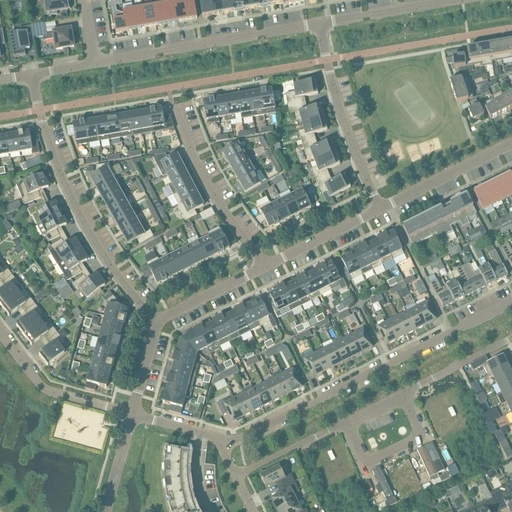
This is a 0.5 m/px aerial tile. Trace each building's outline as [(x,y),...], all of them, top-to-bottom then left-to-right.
[(38,0),(39,1),(44,0),(47,14),(49,13),(50,16),(58,15),(57,12),(68,10),(71,9),(69,1),(67,2),(66,0),(38,0)] [(126,31),(123,14),(117,11),(116,6),(122,5),(121,0),(110,0),(111,3),(110,3),(113,19),(114,19),(116,33),(126,31)] [(197,19),(193,0),(188,0),(184,1),(187,21),(197,19)] [(214,16),(211,0),(199,0),(203,18),(214,16)] [(227,14),(224,0),(211,0),(214,16),(227,14)] [(239,12),(237,0),(224,0),(227,14),(239,12)] [(250,0),(237,0),(239,12),(252,9),(250,0)] [(265,7),(263,0),(250,0),(252,9),(265,7)] [(187,21),(184,1),(173,3),(177,22),(187,21)] [(177,22),(173,3),(163,4),(167,24),(177,22)] [(132,4),(122,5),(123,11),(123,14),(126,31),(136,29),(133,10),(132,4)] [(167,24),(163,4),(153,6),(157,26),(167,24)] [(157,26),(153,6),(143,8),(146,28),(157,26)] [(146,28),(143,8),(133,10),(136,29),(146,28)] [(55,39),(57,50),(74,47),(71,29),(47,34),(45,23),(31,25),(34,39),(43,37),(44,41),(55,39)] [(35,44),(34,39),(32,26),(19,28),(19,33),(9,34),(14,58),(26,56),(25,50),(29,49),(29,45),(35,44)] [(503,61),(511,59),(511,50),(511,42),(500,44),(503,61)] [(492,63),(503,61),(500,44),(489,46),(492,63)] [(481,65),(481,68),(493,66),(492,63),(489,46),(478,48),(481,65)] [(470,67),(481,65),(478,48),(467,50),(468,55),(470,67)] [(470,67),(468,55),(452,58),(446,59),(448,65),(453,64),(454,69),(461,68),(466,67),(470,67)] [(465,77),(449,83),(452,93),(469,88),(465,77)] [(286,94),(288,108),(303,105),(302,98),(318,95),(316,82),(304,85),(303,83),(296,84),(296,86),(294,86),(295,93),(286,94)] [(487,87),(480,89),(482,96),(490,93),(488,89),(487,87)] [(452,93),(456,104),(472,98),(469,88),(452,93)] [(511,89),(502,95),(510,110),(511,109),(511,89)] [(272,90),(260,92),(264,111),(265,116),(276,114),(272,90)] [(252,113),(253,118),(265,116),(264,111),(260,92),(249,94),(252,113)] [(493,99),(492,100),(500,115),(510,110),(502,95),(501,92),(492,97),(493,99)] [(252,113),(249,94),(238,96),(241,115),(242,120),(253,118),(252,113)] [(238,96),(226,98),(230,122),(235,121),(235,116),(241,115),(238,96)] [(226,98),(215,100),(218,119),(219,119),(225,118),(225,122),(230,122),(226,98)] [(476,99),(470,103),(471,106),(473,105),(475,109),(479,106),(476,99)] [(218,119),(215,100),(204,102),(208,125),(220,123),(219,119),(218,119)] [(492,100),(483,104),(488,115),(490,120),(500,115),(492,100)] [(488,115),(483,104),(479,106),(475,109),(468,112),(473,122),(488,115)] [(301,119),(303,125),(326,118),(324,111),(322,112),(321,107),(305,111),(303,105),(288,108),(290,116),(294,115),(296,120),(301,119)] [(170,116),(163,117),(162,109),(150,111),(154,133),(165,131),(174,129),(170,116)] [(154,133),(150,111),(139,113),(143,135),(153,133),(154,133)] [(143,135),(139,113),(128,115),(132,137),(143,135)] [(128,115),(117,117),(120,135),(121,139),(132,137),(128,115)] [(120,135),(117,117),(106,119),(109,136),(110,140),(121,139),(120,135)] [(299,132),(302,145),(314,142),(312,135),(327,131),(326,126),(328,126),(326,118),(303,125),(305,131),(299,132)] [(109,136),(106,119),(95,121),(98,138),(100,138),(100,142),(110,140),(109,136)] [(95,121),(84,123),(88,144),(100,142),(100,138),(98,138),(95,121)] [(88,144),(84,123),(73,125),(77,146),(88,144)] [(21,153),(31,151),(32,155),(39,154),(37,139),(31,140),(29,132),(18,134),(21,153)] [(18,134),(6,136),(9,155),(21,153),(18,134)] [(6,136),(0,137),(0,156),(9,155),(6,136)] [(313,156),(315,162),(337,153),(334,146),(333,147),(331,143),(316,148),(314,142),(302,145),(307,158),(313,156)] [(223,153),(228,163),(244,154),(238,144),(223,153)] [(279,160),(273,151),(267,154),(272,164),(276,161),(279,160)] [(312,170),(317,182),(327,178),(325,171),(340,165),(338,161),(340,160),(337,153),(315,162),(317,167),(312,170)] [(228,163),(234,173),(250,164),(244,154),(228,163)] [(163,177),(167,175),(167,174),(183,166),(177,156),(168,160),(165,155),(153,157),(163,177)] [(31,169),(35,167),(33,161),(25,164),(27,170),(31,169)] [(282,173),(276,161),(272,164),(278,175),(282,173)] [(117,177),(109,164),(96,167),(100,173),(91,179),(96,188),(113,179),(117,177)] [(234,173),(240,183),(255,174),(250,164),(234,173)] [(167,175),(172,184),(188,176),(183,166),(167,174),(167,175)] [(295,170),(288,173),(290,177),(290,179),(298,175),(295,170)] [(255,174),(240,183),(246,193),(261,184),(255,174)] [(511,196),(511,176),(511,174),(502,179),(511,197),(511,196)] [(30,181),(24,183),(17,186),(24,205),(29,203),(41,198),(38,192),(49,188),(44,175),(38,178),(37,175),(29,178),(30,181)] [(168,186),(173,195),(177,193),(177,194),(193,186),(188,176),(172,184),(168,186)] [(276,179),(272,182),(274,186),(278,183),(284,180),(282,176),(276,179)] [(146,179),(142,181),(145,186),(149,184),(148,182),(151,181),(149,177),(146,179)] [(327,178),(317,182),(323,195),(328,192),(331,198),(333,197),(334,198),(340,195),(339,194),(351,188),(345,177),(331,184),(327,178)] [(101,198),(118,188),(113,179),(96,188),(101,198)] [(511,197),(502,179),(493,184),(502,202),(511,197)] [(150,196),(154,194),(149,184),(145,186),(150,196)] [(502,202),(493,184),(483,188),(492,206),(502,202)] [(173,195),(179,206),(198,196),(193,186),(177,194),(177,193),(173,195)] [(107,207),(124,198),(118,188),(101,198),(107,207)] [(492,206),(483,188),(474,193),(483,211),(492,206)] [(302,191),(292,196),(301,213),(311,208),(302,191)] [(198,196),(179,206),(184,216),(181,217),(184,223),(197,216),(195,211),(204,206),(198,196)] [(292,196),(282,201),(290,218),(301,213),(292,196)] [(477,214),(468,196),(458,201),(470,225),(467,219),(477,214)] [(129,207),(124,198),(107,207),(109,212),(112,216),(129,207)] [(266,198),(257,202),(260,207),(269,203),(266,198)] [(282,201),(272,206),(271,207),(280,224),(290,218),(282,201)] [(458,201),(446,207),(455,225),(460,223),(462,228),(470,225),(458,201)] [(32,216),(37,226),(61,214),(56,204),(46,208),(43,202),(27,210),(31,217),(32,216)] [(11,203),(1,207),(4,214),(14,210),(11,203)] [(271,207),(272,206),(270,203),(259,208),(263,215),(256,218),(261,224),(262,223),(266,222),(270,229),(280,224),(271,207)] [(134,217),(129,207),(112,216),(117,226),(134,217)] [(453,233),(451,227),(455,225),(446,207),(435,213),(446,236),(453,233)] [(200,215),(194,218),(196,222),(202,219),(203,221),(214,215),(211,209),(200,215)] [(446,236),(435,213),(423,219),(432,237),(436,234),(439,240),(446,236)] [(12,214),(4,217),(6,220),(8,222),(12,219),(14,217),(12,214)] [(61,214),(37,226),(42,237),(45,236),(48,242),(60,236),(57,230),(66,225),(61,214)] [(140,226),(134,217),(117,226),(123,235),(140,226)] [(432,237),(423,219),(413,224),(422,242),(432,237)] [(499,220),(490,224),(493,231),(502,226),(499,220)] [(413,224),(403,229),(412,247),(422,242),(413,224)] [(154,238),(150,231),(144,234),(140,226),(123,235),(128,245),(137,240),(140,245),(154,238)] [(219,228),(209,233),(219,254),(230,249),(219,228)] [(210,237),(200,242),(209,259),(219,254),(209,233),(208,234),(210,237)] [(393,234),(383,239),(391,256),(396,266),(407,261),(395,237),(393,234)] [(15,239),(14,243),(17,247),(23,243),(22,242),(19,237),(15,239)] [(383,239),(373,244),(383,265),(387,272),(397,267),(396,266),(391,256),(383,239)] [(48,251),(57,265),(81,250),(75,240),(66,246),(62,240),(50,247),(51,249),(48,251)] [(200,242),(190,247),(199,264),(209,259),(200,242)] [(373,244),(362,249),(373,271),(383,265),(373,244)] [(511,252),(508,244),(501,248),(511,268),(511,252)] [(190,247),(180,252),(188,269),(199,264),(190,247)] [(362,249),(352,254),(360,271),(361,271),(363,276),(373,271),(362,249)] [(81,250),(57,265),(67,282),(82,273),(78,266),(87,261),(81,250)] [(508,276),(495,251),(488,254),(493,264),(488,266),(496,282),(508,276)] [(180,252),(170,258),(178,275),(188,269),(180,252)] [(360,271),(352,254),(342,259),(352,281),(363,276),(361,271),(360,271)] [(158,259),(157,259),(168,280),(178,275),(170,258),(160,262),(158,259)] [(153,276),(157,285),(168,280),(157,259),(147,264),(147,265),(140,269),(145,279),(153,276)] [(0,281),(2,284),(12,276),(1,261),(0,261),(0,281)] [(332,264),(321,270),(332,291),(341,287),(342,290),(348,288),(338,270),(335,272),(332,264)] [(486,287),(478,271),(474,273),(469,264),(463,267),(475,292),(486,287)] [(488,266),(478,271),(486,287),(496,282),(488,266)] [(475,292),(463,267),(456,270),(461,280),(456,282),(464,298),(475,292)] [(321,270),(311,275),(322,296),(332,291),(321,270)] [(84,276),(74,284),(78,290),(80,288),(88,299),(93,295),(94,297),(101,292),(100,289),(105,286),(97,275),(88,282),(84,276)] [(311,275),(301,280),(312,301),(322,296),(311,275)] [(0,305),(2,307),(19,294),(24,290),(12,276),(2,284),(6,289),(0,293),(0,305)] [(301,280),(291,285),(301,307),(312,301),(301,280)] [(441,289),(437,280),(430,284),(443,309),(454,303),(446,287),(441,289)] [(420,295),(427,292),(422,281),(415,284),(420,295)] [(456,282),(446,287),(454,303),(464,298),(456,282)] [(67,285),(58,291),(64,300),(73,294),(67,285)] [(291,285),(280,290),(289,307),(291,312),(301,307),(291,285)] [(19,294),(2,307),(9,317),(10,317),(10,316),(21,308),(25,313),(35,305),(24,290),(19,294)] [(271,298),(268,299),(275,314),(289,307),(280,290),(270,295),(271,298)] [(108,306),(106,316),(124,321),(127,310),(117,308),(118,303),(113,296),(106,302),(108,306)] [(260,300),(250,306),(261,327),(270,322),(273,328),(277,326),(269,311),(266,313),(260,300)] [(345,303),(340,306),(342,312),(348,309),(345,303)] [(432,321),(435,320),(427,304),(417,309),(426,326),(433,323),(432,321)] [(17,327),(24,336),(41,323),(37,318),(42,314),(35,305),(25,313),(29,318),(18,326),(17,326),(17,327)] [(250,306),(240,311),(248,328),(258,323),(260,327),(261,327),(250,306)] [(417,309),(408,314),(416,331),(426,326),(417,309)] [(240,311),(229,316),(240,337),(250,332),(248,328),(240,311)] [(416,331),(408,314),(398,319),(406,336),(416,331)] [(350,317),(345,319),(348,325),(357,321),(354,315),(350,317)] [(106,316),(103,328),(121,333),(124,321),(106,316)] [(229,316),(219,321),(230,342),(240,337),(229,316)] [(298,326),(295,318),(289,320),(293,328),(298,326)] [(398,319),(388,324),(397,341),(406,336),(398,319)] [(219,321),(209,326),(217,343),(218,343),(220,347),(230,342),(219,321)] [(43,337),(47,342),(58,334),(51,325),(45,329),(41,323),(24,336),(32,346),(33,346),(32,345),(43,337)] [(397,341),(388,324),(378,329),(386,344),(389,343),(390,344),(397,341)] [(209,326),(199,331),(207,348),(217,343),(209,326)] [(103,328),(100,339),(118,344),(121,333),(103,328)] [(58,334),(47,342),(51,347),(40,355),(39,356),(48,367),(49,366),(48,366),(54,361),(56,364),(68,353),(67,353),(65,354),(59,347),(65,343),(63,340),(68,336),(63,330),(58,334)] [(181,340),(197,353),(207,348),(199,331),(181,340)] [(371,347),(363,331),(354,336),(362,354),(369,350),(368,349),(371,347)] [(306,339),(304,335),(293,340),(295,344),(301,342),(306,339)] [(354,336),(344,341),(352,358),(362,354),(354,336)] [(92,337),(89,347),(97,349),(97,350),(115,355),(118,344),(100,339),(99,339),(92,337)] [(181,340),(176,359),(199,366),(194,364),(197,354),(197,353),(181,340)] [(344,341),(334,346),(343,363),(352,358),(344,341)] [(276,349),(270,351),(272,356),(281,351),(288,348),(283,345),(276,349)] [(334,346),(324,351),(333,368),(343,363),(334,346)] [(97,350),(94,361),(112,366),(115,355),(97,350)] [(324,351),(315,356),(323,373),(333,368),(324,351)] [(323,373),(315,356),(305,361),(313,377),(316,375),(316,376),(323,373)] [(508,365),(503,356),(489,363),(483,366),(488,376),(508,365)] [(486,357),(470,365),(473,372),(483,366),(489,363),(486,357)] [(176,359),(173,371),(191,376),(192,371),(197,373),(199,366),(176,359)] [(90,371),(90,372),(109,377),(112,366),(94,361),(91,371),(90,371)] [(205,367),(212,369),(215,376),(217,375),(213,366),(206,361),(205,367)] [(511,375),(511,373),(508,365),(488,376),(491,375),(496,384),(511,375)] [(173,371),(170,381),(193,388),(196,377),(173,371)] [(292,393),(283,376),(281,371),(271,376),(273,381),(282,398),(292,393)] [(301,387),(293,371),(283,376),(292,393),(299,390),(298,389),(301,387)] [(106,388),(109,377),(90,372),(87,383),(85,389),(95,392),(97,386),(106,388)] [(511,375),(496,384),(501,394),(511,387),(511,375)] [(213,381),(212,386),(224,380),(222,376),(213,381)] [(190,399),(193,388),(170,381),(167,392),(166,392),(185,397),(190,399)] [(273,381),(264,386),(272,403),(282,398),(273,381)] [(244,396),(253,413),(263,408),(254,391),(252,386),(242,391),(244,396)] [(264,386),(254,391),(263,408),(272,403),(264,386)] [(511,387),(501,394),(497,396),(502,405),(505,403),(511,400),(511,387)] [(169,412),(181,415),(185,397),(166,392),(163,404),(170,406),(169,412)] [(244,396),(234,401),(243,418),(253,413),(244,396)] [(243,418),(234,401),(232,397),(217,405),(223,417),(229,414),(233,422),(236,420),(237,423),(243,420),(242,418),(243,418)] [(486,401),(480,404),(484,411),(490,408),(486,401)] [(483,414),(487,424),(501,418),(497,408),(483,414)] [(493,422),(487,425),(490,431),(496,428),(493,422)] [(498,431),(494,433),(497,440),(504,436),(501,430),(498,431)] [(432,446),(424,450),(437,476),(444,473),(432,446)] [(193,452),(166,447),(165,461),(164,471),(165,482),(167,498),(171,511),(199,511),(196,503),(194,493),(192,478),(192,465),(193,452)] [(511,457),(511,452),(510,448),(503,451),(506,457),(507,460),(511,457)] [(280,481),(283,487),(294,481),(291,476),(285,479),(279,467),(278,468),(277,466),(271,470),(271,471),(260,477),(261,479),(260,480),(263,487),(265,486),(266,489),(280,481)] [(379,470),(372,473),(383,497),(390,494),(379,470)] [(449,473),(439,477),(442,483),(451,478),(451,477),(449,473)] [(442,483),(439,477),(431,481),(433,487),(442,483)] [(272,504),(276,511),(296,501),(293,496),(300,492),(294,481),(283,487),(286,493),(272,500),(273,503),(272,504)] [(488,490),(485,485),(479,488),(482,493),(488,490)] [(495,491),(489,494),(492,499),(498,511),(499,511),(504,510),(504,508),(506,507),(508,511),(511,511),(511,492),(508,485),(503,487),(507,495),(500,499),(496,491),(495,491)] [(450,491),(444,494),(447,500),(453,497),(450,491)] [(387,501),(385,502),(387,508),(397,503),(395,498),(394,498),(392,494),(385,497),(387,501)] [(433,499),(426,503),(430,511),(434,509),(436,504),(433,499)] [(498,511),(492,499),(474,508),(475,511),(498,511)] [(307,511),(306,509),(301,511),(300,511),(296,501),(276,511),(275,511),(307,511)]
